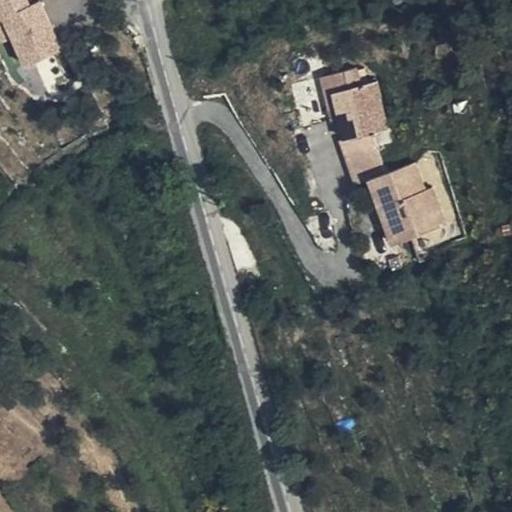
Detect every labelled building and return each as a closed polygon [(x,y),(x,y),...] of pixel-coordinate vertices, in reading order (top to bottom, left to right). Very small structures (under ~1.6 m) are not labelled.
[(37,0),(34,1),(33,0),(0,0),(0,22),(7,38),(17,33),(30,63),(68,46),(46,0),(37,0)] [(380,144),(402,136),(397,117),(392,119),(380,70),(364,75),(359,56),(325,66),(331,85),(339,83),(346,106),(353,104),(359,128),(352,130),(345,132),(351,154),(380,144)] [(339,83),(331,85),(336,108),(346,106),(339,83)] [(346,106),(352,130),(359,128),(353,104),(346,106)] [(380,144),(351,154),(358,180),(373,176),(380,204),(394,201),(404,239),(444,228),(437,201),(428,203),(425,192),(417,164),(387,172),(380,144)] [(434,189),(425,192),(428,203),(437,201),(434,189)] [(394,201),(380,204),(391,242),(404,239),(394,201)] [(16,369),(5,361),(0,367),(0,384),(3,387),(16,369)]
